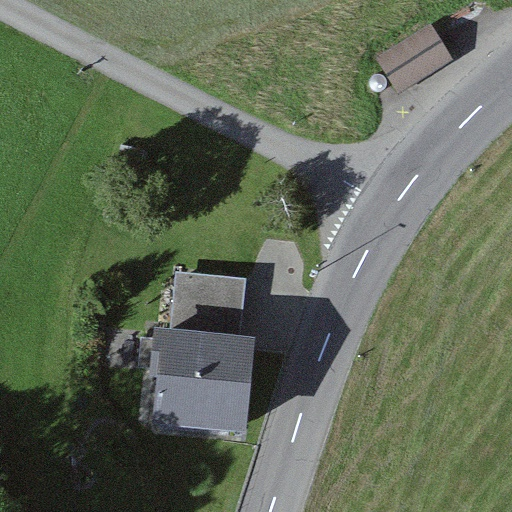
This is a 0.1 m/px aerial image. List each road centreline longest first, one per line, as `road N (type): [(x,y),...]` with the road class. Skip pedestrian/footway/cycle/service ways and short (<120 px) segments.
road 1 (tertiary): [(271,511),(363,260),(456,130),(511,81)]
road 2 (track): [(396,204),(0,2)]
